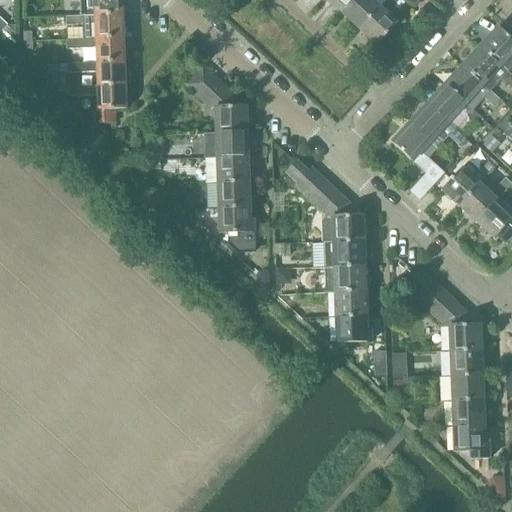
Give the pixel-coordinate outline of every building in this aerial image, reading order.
[(81,17),(122,15),(121,0),(78,0),(79,15),(81,15),(81,17)] [(325,0),(341,15),(354,0),(325,0)] [(354,0),(341,15),(358,31),(379,8),(370,0),(354,0)] [(386,0),(379,8),(358,31),(376,47),(397,24),(387,16),(393,10),(391,7),(397,0),(407,0),(414,6),(419,0),(386,0)] [(82,41),(123,40),(122,15),(81,17),(81,15),(79,15),(65,16),(65,25),(81,25),(81,38),(82,41)] [(511,41),(497,28),(480,47),(508,72),(511,67),(511,41)] [(96,63),(124,62),(123,40),(82,41),(81,38),(66,39),(66,48),(96,47),(96,63)] [(462,66),(490,91),(501,80),(511,90),(511,89),(511,78),(507,73),(508,72),(480,47),(462,66)] [(48,74),(97,74),(97,88),(125,87),(124,62),(96,63),(96,64),(48,65),(48,74)] [(476,92),(484,98),(492,106),(498,99),(490,91),(462,66),(445,85),(465,104),(476,92)] [(193,96),(210,76),(201,67),(183,87),(193,96)] [(210,76),(193,96),(202,105),(205,101),(220,85),(210,76)] [(216,135),(247,134),(247,127),(250,127),(249,113),(247,113),(247,109),(220,85),(205,101),(215,111),(216,135)] [(445,85),(427,104),(448,123),(459,111),(474,125),(480,118),(465,104),(445,85)] [(125,87),(97,88),(68,89),(68,97),(98,96),(98,111),(92,111),(93,122),(97,126),(114,125),(113,111),(125,111),(125,87)] [(448,123),(427,104),(410,123),(437,149),(447,138),(459,149),(466,141),(454,130),(455,129),(448,123)] [(412,164),(421,153),(427,159),(437,149),(410,123),(390,144),(412,164)] [(216,135),(217,160),(217,161),(248,159),(248,151),(251,151),(250,138),(248,138),(247,134),(216,135)] [(205,184),(217,184),(217,185),(249,184),(249,176),(252,176),(251,163),(249,163),(248,159),(217,161),(217,160),(204,161),(205,184)] [(467,162),(441,191),(459,208),(479,186),(495,170),(487,164),(479,173),(467,162)] [(160,163),(147,164),(148,171),(161,170),(160,163)] [(297,185),(307,175),(295,165),(286,174),(297,185)] [(424,175),(421,179),(431,188),(444,174),(434,165),(426,174),(424,175)] [(307,175),(297,185),(296,186),(294,188),(304,197),(321,179),(311,171),(307,175)] [(288,178),(284,183),(292,191),(296,186),(288,178)] [(321,179),(304,197),(313,206),(330,188),(321,179)] [(479,186),(459,208),(476,224),(511,185),(506,180),(490,196),(479,186)] [(249,184),(217,185),(218,210),(250,209),(249,201),(253,201),(252,188),(249,188),(249,184)] [(511,185),(476,224),(493,240),(511,219),(511,185)] [(173,195),(184,195),(184,186),(164,187),(173,195)] [(330,188),(313,206),(321,214),(338,196),(330,188)] [(321,222),(322,232),(322,245),(364,243),(364,235),(367,234),(366,223),(363,223),(363,218),(350,218),(349,206),(338,196),(321,214),(324,216),(324,220),(321,222)] [(250,209),(218,210),(219,235),(227,235),(227,246),(236,254),(254,253),(254,235),(250,235),(250,226),(253,226),(253,213),(250,214),(250,209)] [(323,270),(365,269),(365,260),(368,260),(368,248),(364,248),(364,243),(322,245),(323,270)] [(290,257),(289,245),(278,245),(279,258),(290,257)] [(334,295),(366,293),(365,285),(369,285),(368,273),(365,273),(365,269),(323,270),(324,294),(334,293),(334,295)] [(276,270),(276,284),(290,284),(289,270),(276,270)] [(406,270),(396,280),(402,286),(412,276),(406,270)] [(420,270),(416,273),(402,288),(413,297),(430,279),(420,270)] [(430,279),(413,297),(422,306),(439,288),(430,279)] [(431,315),(449,297),(439,288),(422,306),(431,315)] [(336,320),(367,318),(366,311),(370,311),(369,298),(366,298),(366,293),(334,295),(336,320)] [(449,297),(431,315),(441,324),(458,305),(449,297)] [(450,354),(482,353),(481,344),(484,343),(484,330),(481,330),(480,325),(466,325),(465,312),(458,305),(441,324),(441,326),(449,326),(450,354)] [(371,344),(370,322),(367,322),(367,318),(336,320),(337,345),(371,344)] [(373,353),(373,361),(385,360),(385,353),(373,353)] [(451,378),(483,377),(482,368),(486,368),(485,356),(482,356),(482,353),(450,354),(451,378)] [(406,379),(406,368),(392,369),(393,380),(406,379)] [(452,403),(483,402),(483,393),(486,393),(486,380),(483,381),(483,377),(451,378),(452,403)] [(408,381),(393,381),(393,393),(399,393),(408,388),(408,381)] [(483,402),(452,403),(453,428),(485,427),(484,419),(488,419),(487,406),(484,406),(483,402)] [(489,429),(485,429),(485,427),(453,428),(454,452),(470,451),(471,459),(490,459),(489,429)]
